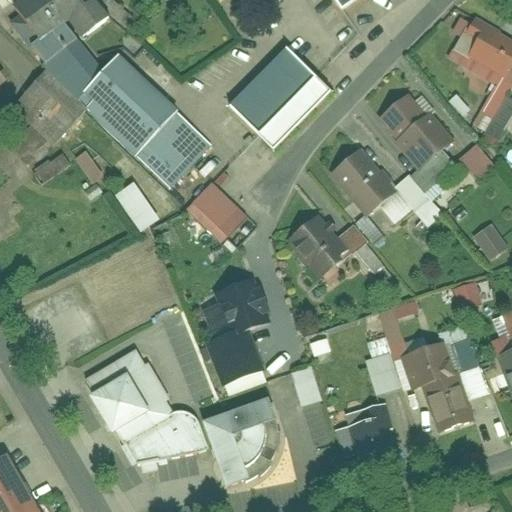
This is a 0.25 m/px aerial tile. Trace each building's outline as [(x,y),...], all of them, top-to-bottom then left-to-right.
[(217,151),(119,57),(100,71),(82,45),(112,23),(96,0),(92,0),(81,6),(77,0),(0,0),(0,4),(6,15),(19,7),(39,43),(31,47),(46,73),(18,102),(61,143),(87,116),(172,198),(217,151)] [(511,89),(511,55),(464,28),(446,59),(493,87),(474,120),(501,137),(511,118),(511,95),(509,94),(511,89)] [(268,150),(320,91),(273,49),(220,107),(268,150)] [(412,108),(385,130),(418,171),(393,192),(410,214),(463,171),(412,108)] [(351,158),(327,176),(361,222),(386,204),(351,158)] [(62,159),(33,176),(40,188),(69,171),(62,159)] [(131,189),(112,201),(136,239),(155,227),(131,189)] [(246,223),(211,190),(186,216),(221,250),(246,223)] [(315,230),(291,250),(315,279),(339,259),(315,230)] [(491,233),(473,244),(489,269),(506,257),(491,233)] [(271,326),(257,287),(219,300),(233,340),(207,349),(221,389),(263,375),(249,334),(271,326)] [(474,289),(454,296),(462,318),(481,312),(474,289)] [(511,414),(511,333),(497,340),(507,365),(488,373),(506,417),(511,414)] [(411,398),(421,395),(438,440),(471,428),(464,411),(476,406),(454,348),(437,354),(438,357),(401,372),(411,398)] [(132,475),(208,458),(195,422),(185,417),(172,416),(137,356),(80,391),(132,475)] [(309,371),(288,377),(298,412),(320,405),(309,371)] [(266,408),(206,430),(228,495),(255,486),(268,469),(277,453),(278,438),(266,408)] [(345,431),(355,465),(386,456),(375,421),(345,431)] [(28,511),(0,460),(0,511),(28,511)]
